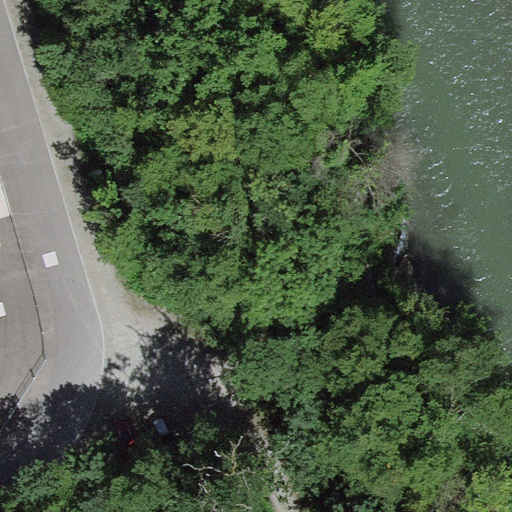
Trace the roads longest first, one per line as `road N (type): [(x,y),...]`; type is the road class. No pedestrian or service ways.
road 1 (unclassified): [(0,469),(66,400),(78,345),(0,76)]
road 2 (track): [(78,345),(260,454),(288,511)]
